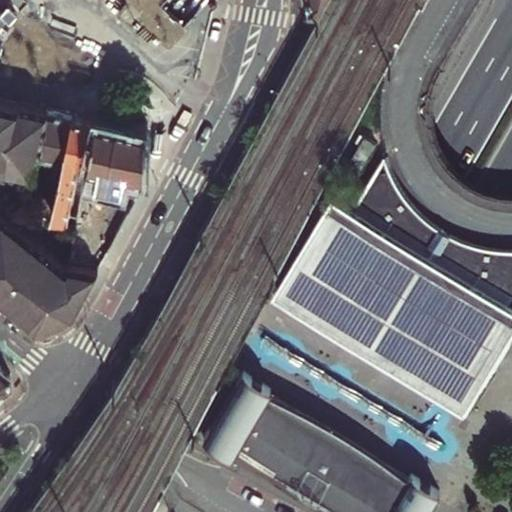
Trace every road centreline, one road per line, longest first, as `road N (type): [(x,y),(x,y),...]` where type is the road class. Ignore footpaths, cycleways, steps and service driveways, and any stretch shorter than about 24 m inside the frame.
road 1 (trunk): [(511,43),(230,511)]
road 2 (tertiary): [(264,0),(225,110),(65,387)]
road 3 (trunk): [(310,511),(511,179)]
road 4 (trunk): [(380,511),(511,248)]
road 5 (residential): [(511,222),(469,214),(449,201),(408,148),(405,82),(448,0)]
road 6 (tertiary): [(273,511),(65,387)]
road 7 (tertiary): [(11,511),(65,387)]
